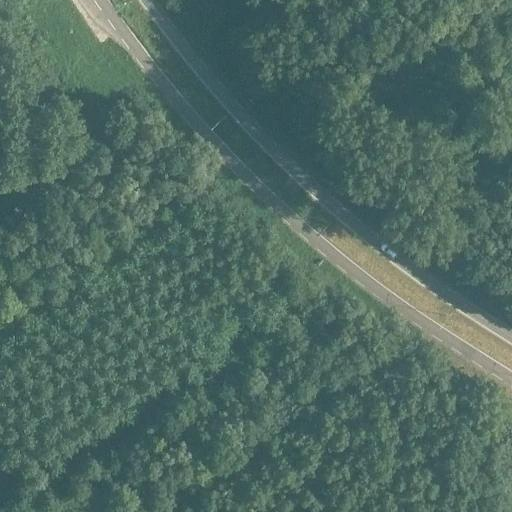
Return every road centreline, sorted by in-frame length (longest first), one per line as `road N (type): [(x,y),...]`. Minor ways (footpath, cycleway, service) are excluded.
road 1 (secondary): [(100,0),(196,124),(306,236),(511,376)]
road 2 (secondary): [(511,338),(345,218),(223,95),(147,0)]
